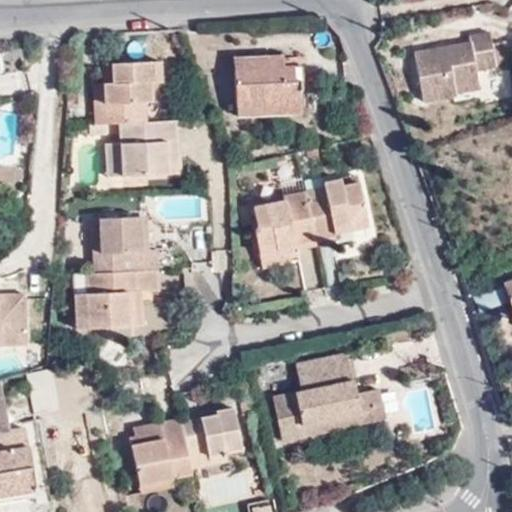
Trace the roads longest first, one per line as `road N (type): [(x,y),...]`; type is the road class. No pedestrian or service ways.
road 1 (residential): [(487,446),(421,218),(342,9)]
road 2 (unknown): [(0,260),(27,242),(34,225),(53,14)]
road 3 (residential): [(239,0),(0,18)]
road 4 (unknown): [(442,291),(245,351),(229,346)]
